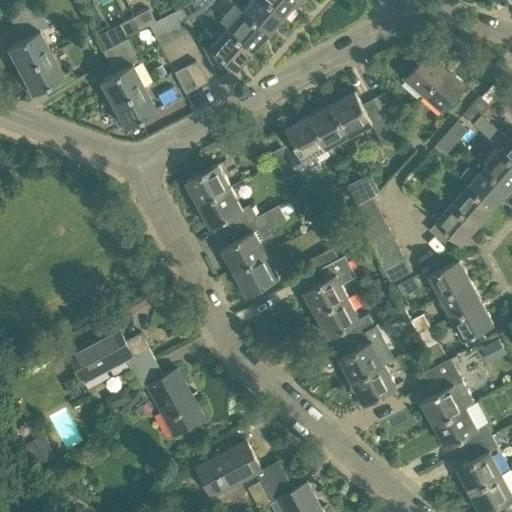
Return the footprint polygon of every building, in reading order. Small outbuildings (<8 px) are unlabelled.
[(15,28),(41,13),(33,0),(31,0),(7,13),(15,28)] [(193,0),(192,0),(181,6),(186,15),(200,7),(193,0)] [(267,0),(250,0),(242,10),(267,31),(283,14),(267,0)] [(302,0),(267,0),(283,14),(290,5),(295,9),(302,0)] [(181,6),(171,12),(182,33),(192,28),(186,15),(181,6)] [(148,8),(134,15),(141,28),(149,24),(148,23),(155,20),(148,8)] [(267,31),(242,10),(227,28),(251,49),(267,31)] [(111,11),(97,19),(102,28),(116,21),(111,11)] [(171,12),(160,17),(171,39),(182,33),(171,12)] [(41,13),(15,28),(21,38),(7,46),(19,68),(50,52),(39,30),(47,25),(41,13)] [(141,28),(134,15),(120,23),(127,36),(141,28)] [(160,17),(155,20),(148,23),(149,24),(160,45),(171,39),(160,17)] [(251,49),(227,28),(209,47),(204,50),(217,75),(234,66),(235,68),(251,49)] [(111,102),(143,86),(131,63),(139,59),(127,37),(103,50),(114,72),(100,80),(111,102)] [(62,74),(50,52),(19,68),(31,91),(62,74)] [(425,93),(447,68),(429,52),(407,77),(425,93)] [(196,61),(185,66),(196,86),(206,81),(196,61)] [(165,72),(161,64),(154,67),(158,76),(165,72)] [(196,86),(185,66),(174,72),(184,92),(196,86)] [(465,84),(447,68),(425,93),(443,109),(465,84)] [(154,108),(143,86),(111,102),(123,125),(154,108)] [(355,91),(332,103),(349,134),(372,123),(380,139),(395,132),(390,123),(375,97),(362,104),(355,91)] [(390,123),(398,119),(384,92),(375,97),(390,123)] [(490,104),(479,94),(463,112),(501,146),(500,147),(511,156),(511,133),(509,137),(482,112),(490,104)] [(349,134),(332,103),(310,114),(327,146),(349,134)] [(327,146),(310,114),(287,126),(294,140),(283,146),(297,172),(298,172),(302,180),(324,169),(315,152),(327,146)] [(447,131),(458,140),(468,128),(458,118),(447,131)] [(398,119),(390,123),(395,132),(408,143),(416,135),(398,119)] [(458,140),(447,131),(436,143),(447,152),(458,140)] [(297,172),(283,146),(272,152),(286,178),(297,172)] [(511,185),(511,156),(500,147),(485,165),(510,187),(511,185)] [(426,154),(415,167),(426,176),(437,164),(426,154)] [(198,203),(231,185),(218,162),(186,179),(198,203)] [(510,187),(485,165),(477,173),(468,166),(460,175),(469,182),(468,183),(495,205),(510,187)] [(377,193),(376,192),(380,190),(371,172),(364,176),(367,182),(370,187),(374,195),(377,193)] [(353,207),(374,196),(367,182),(346,193),(353,207)] [(495,205),(468,183),(453,201),(479,223),(495,205)] [(243,208),(231,185),(198,203),(211,226),(225,218),(231,228),(257,214),(251,204),(243,208)] [(379,207),(374,196),(353,207),(358,218),(379,207)] [(290,198),(279,204),(285,213),(295,208),(290,198)] [(479,223),(453,201),(436,220),(428,228),(446,244),(454,235),(462,242),(479,223)] [(385,217),(379,207),(358,218),(364,229),(385,217)] [(231,228),(236,238),(236,239),(222,246),(234,269),(267,252),(255,230),(263,225),(257,214),(231,228)] [(385,217),(364,229),(369,239),(391,228),(385,217)] [(391,228),(369,239),(375,250),(396,239),(391,228)] [(402,249),(396,239),(375,250),(380,261),(402,249)] [(314,271),(338,258),(332,246),(307,260),(314,271)] [(407,260),(402,249),(380,261),(386,271),(407,260)] [(267,252),(234,269),(247,292),(279,274),(267,252)] [(314,271),(318,280),(319,281),(305,288),(317,311),(349,294),(343,283),(358,275),(347,253),(338,258),(314,271)] [(442,295),(471,279),(460,258),(430,274),(442,295)] [(407,260),(386,271),(390,279),(411,268),(407,260)] [(397,283),(403,294),(421,284),(415,273),(397,283)] [(482,300),(471,279),(442,295),(453,316),(482,300)] [(349,294),(317,311),(329,334),(343,327),(348,337),(373,324),(367,312),(361,316),(349,294)] [(482,300),(453,316),(464,337),(494,321),(482,300)] [(418,333),(431,326),(423,311),(411,318),(418,333)] [(348,337),(354,347),(354,348),(340,355),(352,378),(385,361),(373,339),(380,335),(373,324),(348,337)] [(133,373),(156,360),(141,332),(126,340),(118,325),(69,351),(84,380),(125,359),(133,373)] [(439,340),(431,326),(418,333),(426,348),(439,340)] [(499,338),(484,346),(492,360),(506,352),(499,338)] [(432,382),(457,368),(450,355),(425,368),(432,382)] [(164,374),(156,360),(133,373),(141,387),(148,383),(174,432),(204,417),(177,367),(164,374)] [(397,383),(385,361),(352,378),(364,401),(397,383)] [(432,382),(436,388),(437,391),(422,399),(435,422),(466,405),(455,383),(463,379),(457,368),(432,382)] [(466,405),(435,422),(448,445),(462,437),(467,447),(492,433),(487,422),(479,427),(466,405)] [(492,433),(467,447),(473,458),(459,466),(471,489),(502,472),(491,450),(499,446),(492,433)] [(55,455),(43,434),(24,445),(35,466),(55,455)] [(274,485),(288,478),(278,459),(262,468),(247,440),(196,467),(211,495),(255,472),(260,481),(269,476),(274,485)] [(73,469),(68,476),(75,481),(81,474),(73,469)] [(511,495),(511,489),(502,472),(471,489),(483,511),(511,495)] [(294,489),(288,478),(274,485),(269,476),(260,481),(271,501),(277,497),(284,511),(324,511),(308,481),(294,489)]
